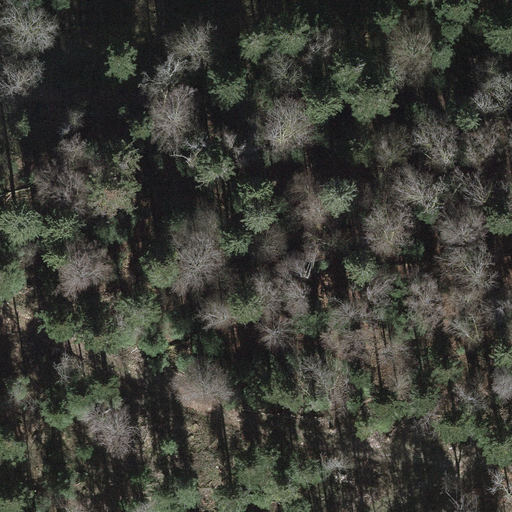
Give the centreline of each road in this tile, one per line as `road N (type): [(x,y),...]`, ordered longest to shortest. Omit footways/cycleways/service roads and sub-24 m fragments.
road 1 (track): [(0,304),(199,403),(307,438),(483,455)]
road 2 (track): [(0,64),(284,0)]
road 3 (track): [(373,511),(511,442)]
